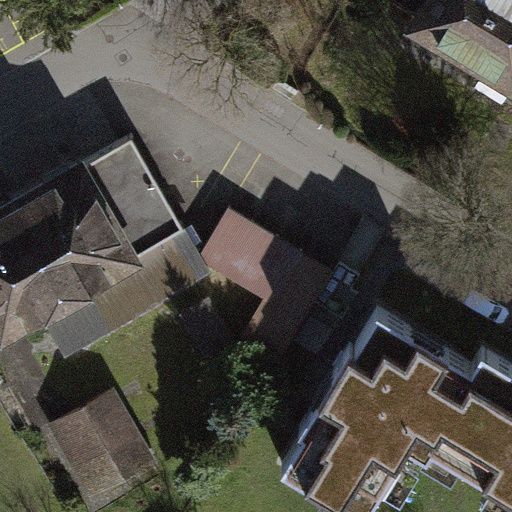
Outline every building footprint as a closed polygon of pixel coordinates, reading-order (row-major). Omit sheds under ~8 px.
[(511,0),(401,0),(395,10),(506,77),(511,67),(511,0)] [(79,151),(0,192),(0,323),(38,304),(60,346),(202,271),(132,140),(86,164),(79,151)] [(330,267),(232,209),(203,256),(262,291),(238,331),(277,354),(330,267)] [(368,511),(415,437),(467,352),(372,294),(272,456),(364,511),(368,511)] [(511,354),(478,334),(467,352),(415,437),(511,495),(511,354)] [(116,387),(55,419),(78,461),(138,429),(116,387)]
